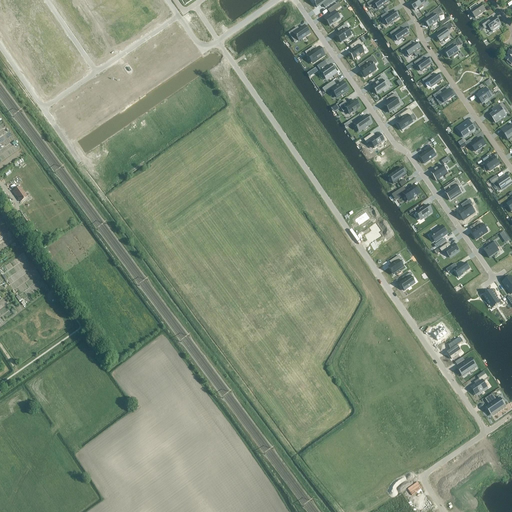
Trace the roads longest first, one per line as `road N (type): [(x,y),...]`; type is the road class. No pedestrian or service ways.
road 1 (residential): [(218,40),(486,432),(421,477),(443,511)]
road 2 (residential): [(295,0),(492,275)]
road 3 (residential): [(401,0),(511,169)]
